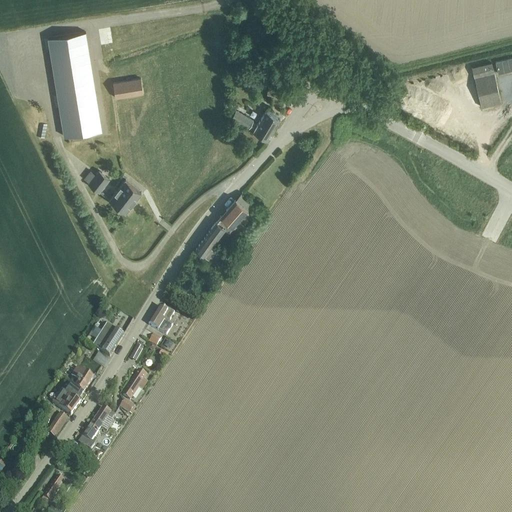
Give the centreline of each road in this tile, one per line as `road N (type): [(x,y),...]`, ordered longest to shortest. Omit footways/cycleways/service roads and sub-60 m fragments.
road 1 (tertiary): [(10,511),(200,226),(333,88)]
road 2 (tertiary): [(511,188),(333,88)]
